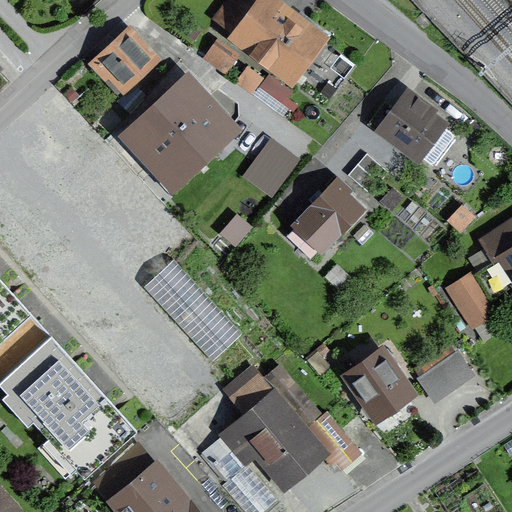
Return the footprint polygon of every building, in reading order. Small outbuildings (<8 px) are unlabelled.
[(228,0),(216,16),(294,74),(319,42),(263,0),(228,0)] [(93,67),(117,92),(151,60),(137,45),(141,41),(132,30),(93,67)] [(236,60),(215,44),(205,58),(225,73),(236,60)] [(247,68),(236,82),(250,93),(261,78),(247,68)] [(156,167),(171,183),(233,127),(187,78),(120,139),(151,172),(156,167)] [(383,128),(432,165),(455,135),(423,111),(428,105),(411,92),(397,110),(385,101),(367,124),(379,133),(383,128)] [(271,139),(244,177),(269,195),(296,157),(271,139)] [(367,153),(348,175),(370,193),(388,172),(367,153)] [(286,234),(312,259),(361,209),(348,196),(353,191),(340,179),(286,234)] [(239,218),(227,232),(238,242),(251,228),(239,218)] [(503,256),(511,269),(511,221),(483,240),(496,260),(503,256)] [(244,253),(233,265),(241,274),(263,251),(254,242),(244,253)] [(144,286),(213,361),(243,333),(173,259),(144,286)] [(447,285),(473,325),(497,309),(472,269),(447,285)] [(0,342),(31,314),(0,279),(0,342)] [(0,380),(0,383),(40,428),(92,381),(50,335),(0,380)] [(343,366),(377,415),(410,392),(388,360),(393,357),(388,348),(365,364),(359,355),(343,366)] [(456,353),(446,360),(461,382),(471,375),(456,353)] [(263,450),(289,480),(320,453),(331,466),(356,445),(327,411),(322,415),(280,366),(264,379),(252,366),(227,388),(249,414),(223,435),(201,454),(224,482),(222,484),(245,511),(262,511),(277,499),(247,464),(263,450)] [(40,428),(84,476),(136,429),(92,381),(40,428)] [(115,502),(125,494),(141,480),(123,459),(97,481),(115,502)] [(125,494),(139,511),(187,511),(189,510),(155,469),(141,480),(125,494)] [(20,511),(0,489),(0,511),(20,511)]
